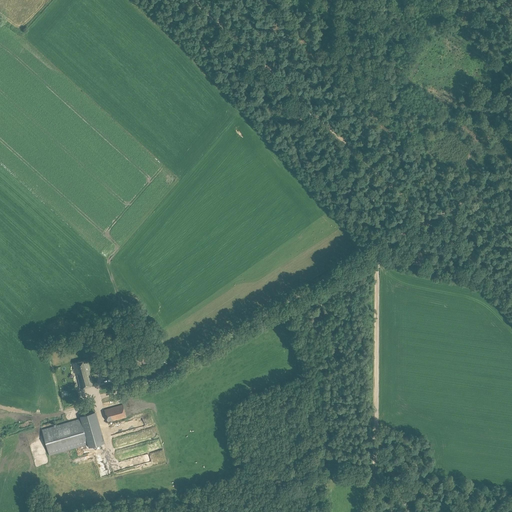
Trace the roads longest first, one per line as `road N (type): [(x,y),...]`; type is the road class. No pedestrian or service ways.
road 1 (track): [(376,249),(153,381),(64,413)]
road 2 (track): [(436,219),(195,0)]
road 3 (track): [(372,511),(376,249)]
